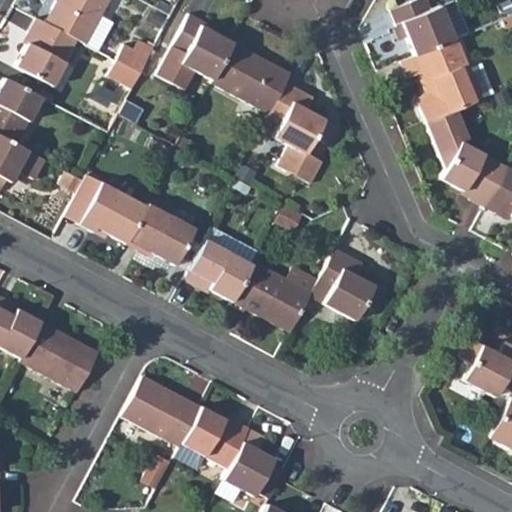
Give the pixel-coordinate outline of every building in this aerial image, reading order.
[(78,40),(83,43),(106,0),(56,0),(44,22),(78,40)] [(403,24),(415,56),(454,40),(441,5),(430,8),(426,0),(415,0),(391,10),(397,26),(403,24)] [(456,0),(444,0),(442,1),(453,33),(466,29),(456,0)] [(206,25),(190,17),(158,77),(183,91),(194,72),(212,81),(232,44),(204,30),(206,25)] [(33,34),(16,65),(53,85),(78,40),(44,22),(36,18),(29,32),(33,34)] [(425,123),(454,112),(481,101),(457,39),(454,40),(415,56),(401,62),(408,79),(422,74),(430,94),(420,98),(418,105),(425,123)] [(134,50),(149,58),(153,49),(139,41),(134,50)] [(115,60),(141,74),(149,58),(134,50),(124,44),(115,60)] [(212,81),(269,113),(285,83),(289,75),(232,44),(212,81)] [(141,74),(115,60),(105,77),(132,91),(141,74)] [(6,79),(0,90),(0,137),(17,147),(42,98),(6,79)] [(280,126),(275,136),(290,144),(279,165),(312,182),(323,160),(309,152),(316,139),(328,145),(338,128),(308,112),(315,99),(285,83),(269,113),(266,119),(280,126)] [(485,208),(506,168),(461,144),(464,138),(454,112),(425,123),(444,167),(439,178),(471,195),(469,198),(485,208)] [(17,147),(0,137),(0,188),(5,180),(9,182),(16,170),(33,179),(43,161),(17,147)] [(189,152),(194,142),(182,137),(177,146),(189,152)] [(174,151),(170,160),(179,165),(183,156),(174,151)] [(497,215),(500,210),(511,216),(511,170),(506,168),(485,208),(497,215)] [(80,181),(62,171),(56,183),(74,193),(80,181)] [(65,215),(77,222),(95,188),(100,179),(88,173),(65,215)] [(94,231),(96,227),(125,243),(146,203),(113,186),(100,179),(95,188),(77,222),(94,231)] [(139,250),(141,247),(173,264),(188,237),(193,227),(146,203),(125,243),(139,250)] [(284,205),(275,223),(290,231),(298,213),(284,205)] [(197,287),(199,284),(232,301),(254,261),(260,250),(213,225),(202,245),(188,271),(184,280),(197,287)] [(188,237),(173,264),(188,271),(202,245),(188,237)] [(357,277),(364,266),(335,250),(318,283),(311,296),(324,303),(357,321),(366,305),(378,311),(387,293),(357,277)] [(286,279),(254,261),(232,301),(230,305),(242,311),(244,308),(291,334),(311,296),(318,283),(292,269),(286,279)] [(12,299),(0,292),(0,345),(24,358),(44,321),(10,303),(12,299)] [(102,352),(44,321),(24,358),(22,361),(80,391),(102,352)] [(495,357),(466,340),(457,357),(469,364),(460,379),(493,397),(500,386),(511,392),(511,347),(503,343),(495,357)] [(139,388),(122,417),(179,449),(201,410),(144,378),(139,388)] [(511,399),(510,399),(489,438),(511,450),(511,399)] [(233,427),(201,410),(179,449),(174,459),(199,474),(207,461),(229,472),(251,431),(236,423),(233,427)] [(242,491),(254,498),(257,493),(270,500),(280,481),(284,473),(255,457),(265,439),(251,431),(229,472),(216,495),(233,505),(242,491)] [(159,486),(172,461),(159,454),(145,478),(159,486)]
